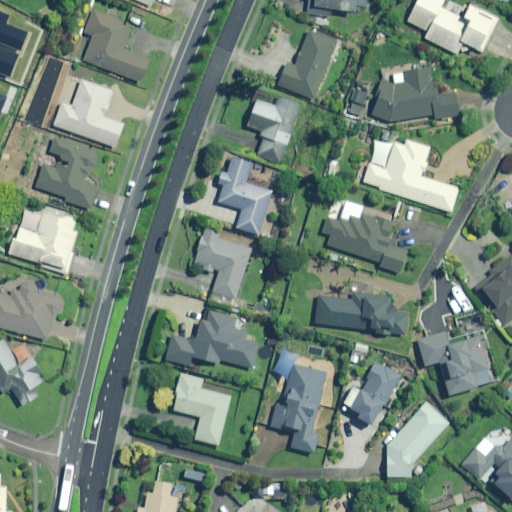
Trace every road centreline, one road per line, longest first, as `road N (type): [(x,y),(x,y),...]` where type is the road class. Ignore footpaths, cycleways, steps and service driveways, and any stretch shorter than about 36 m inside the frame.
road 1 (secondary): [(241,0),(174,177),(92,461)]
road 2 (secondary): [(70,457),(131,211),(211,0)]
